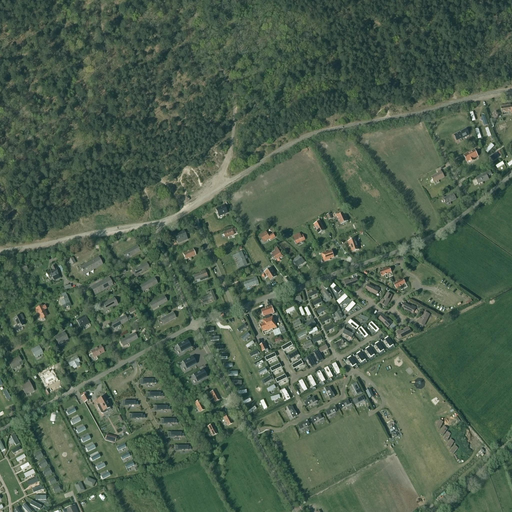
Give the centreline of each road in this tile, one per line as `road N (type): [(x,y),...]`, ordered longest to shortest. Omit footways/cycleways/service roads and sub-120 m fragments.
road 1 (track): [(511,92),(302,140),(156,226),(0,255)]
road 2 (unclassified): [(294,511),(194,324)]
road 3 (residential): [(393,311),(400,326),(336,355),(303,284)]
road 4 (unclassified): [(398,250),(446,227),(511,174)]
